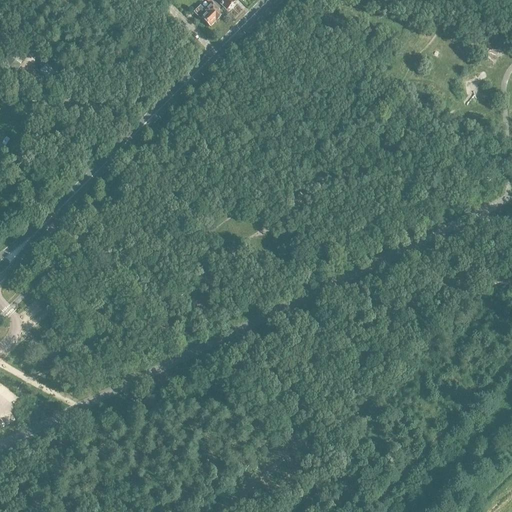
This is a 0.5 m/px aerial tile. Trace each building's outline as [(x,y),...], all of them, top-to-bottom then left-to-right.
[(212,0),(205,0),(210,5),(205,11),(200,6),(193,12),(201,20),(202,19),(210,27),(224,15),(212,3),(214,2),(212,0)] [(215,0),(227,11),(236,2),(233,0),(215,0)] [(21,66),(8,57),(0,68),(0,74),(10,82),(21,66)] [(39,71),(48,80),(55,74),(46,65),(39,71)] [(73,93),(64,89),(54,111),(62,115),(73,93)]
